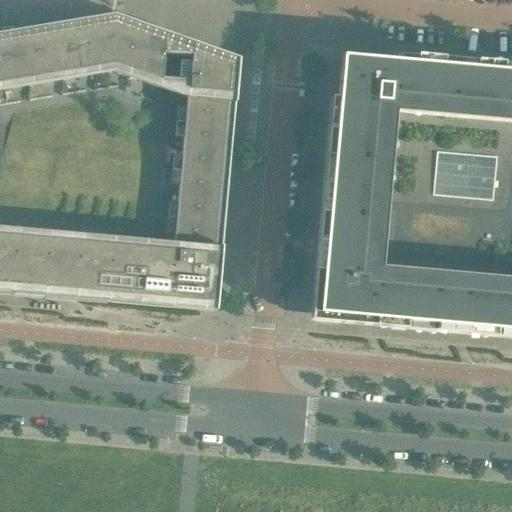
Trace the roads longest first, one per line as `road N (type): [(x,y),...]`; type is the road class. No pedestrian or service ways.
road 1 (unclassified): [(255,400),(291,1)]
road 2 (tertiary): [(252,429),(511,454)]
road 3 (tertiary): [(511,423),(255,400)]
road 4 (tertiary): [(255,400),(0,377)]
road 5 (tertiary): [(0,406),(252,429)]
road 6 (residential): [(291,1),(511,20)]
